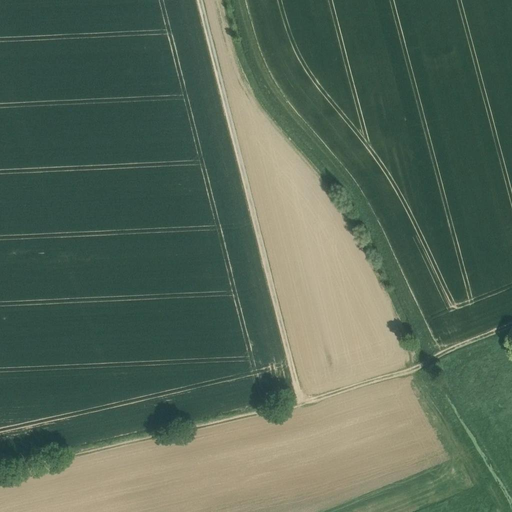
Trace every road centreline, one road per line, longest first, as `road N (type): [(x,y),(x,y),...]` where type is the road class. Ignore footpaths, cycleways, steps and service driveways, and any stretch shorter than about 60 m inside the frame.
road 1 (track): [(198,0),(298,405),(348,394),(511,326)]
road 2 (track): [(0,474),(298,405)]
